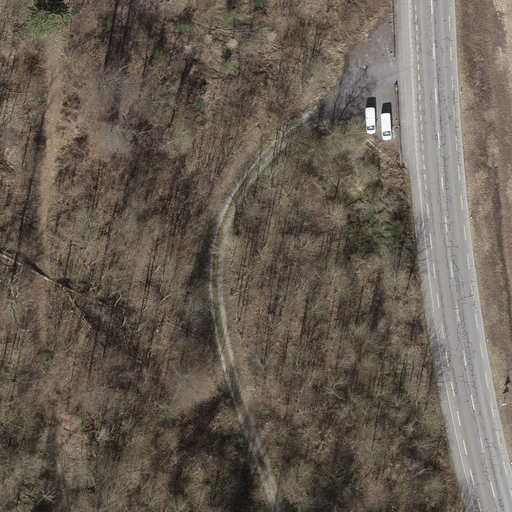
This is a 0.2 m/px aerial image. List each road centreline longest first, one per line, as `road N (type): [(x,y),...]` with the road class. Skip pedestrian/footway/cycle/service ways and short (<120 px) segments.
road 1 (track): [(280,511),(220,326),(215,277),(223,226),(244,183),(280,142),(435,56)]
road 2 (primary): [(499,511),(452,269),(432,0)]
road 3 (track): [(60,0),(33,359),(63,511)]
